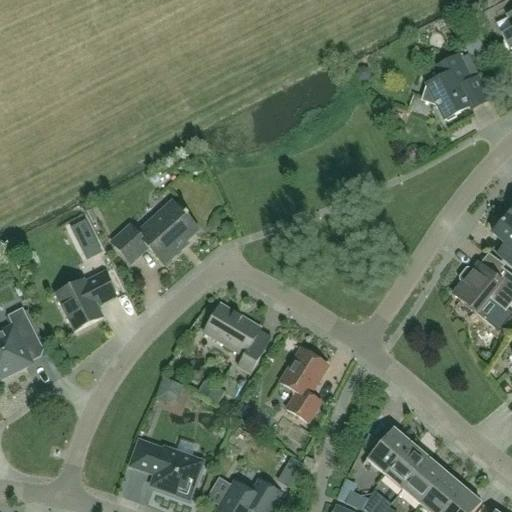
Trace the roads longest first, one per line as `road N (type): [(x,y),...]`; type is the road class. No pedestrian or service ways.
road 1 (residential): [(63,497),(82,435),(118,368),(225,262)]
road 2 (residential): [(364,344),(511,142)]
road 3 (residential): [(511,469),(364,344)]
road 4 (residential): [(364,344),(225,262)]
